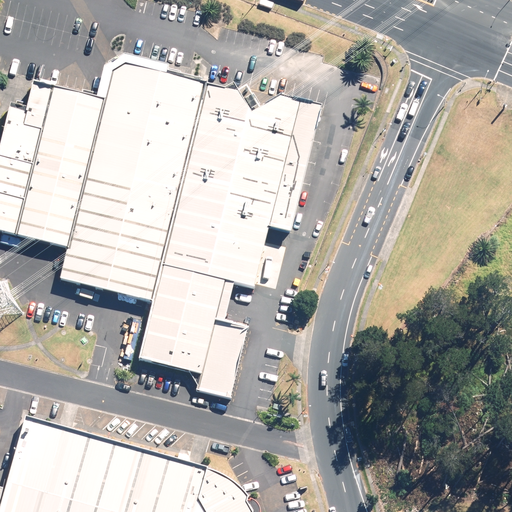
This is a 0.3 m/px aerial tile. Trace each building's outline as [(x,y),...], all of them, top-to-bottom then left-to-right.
[(106,103),(70,251),(63,282),(156,304),(208,87),(115,65),(106,103)] [(208,87),(156,304),(142,361),(202,376),(199,392),(232,400),(249,330),(225,324),(235,285),(258,291),(272,233),(294,238),(326,110),(210,81),(208,87)] [(0,233),(19,239),(55,91),(37,87),(31,113),(13,109),(2,155),(0,155),(0,233)] [(106,103),(55,91),(19,239),(70,251),(106,103)] [(29,419),(2,511),(257,511),(250,498),(232,482),(210,470),(29,419)]
